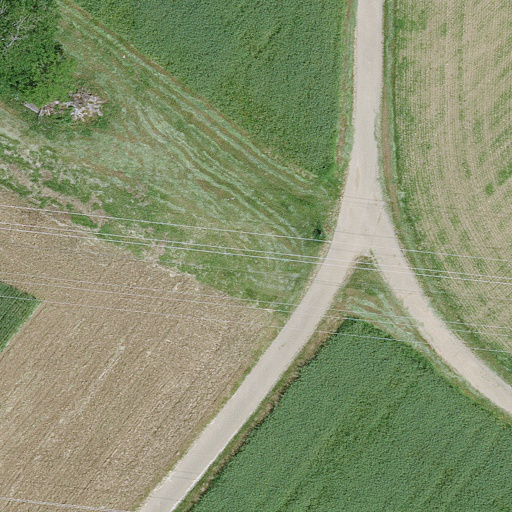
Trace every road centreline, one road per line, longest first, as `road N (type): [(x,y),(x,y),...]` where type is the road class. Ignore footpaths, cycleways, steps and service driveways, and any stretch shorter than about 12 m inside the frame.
road 1 (track): [(357,201),(324,308),(157,511)]
road 2 (track): [(511,404),(446,354),(357,201)]
road 3 (track): [(357,201),(371,0)]
